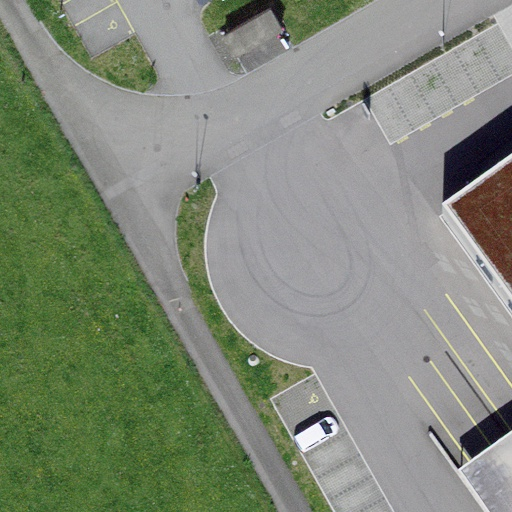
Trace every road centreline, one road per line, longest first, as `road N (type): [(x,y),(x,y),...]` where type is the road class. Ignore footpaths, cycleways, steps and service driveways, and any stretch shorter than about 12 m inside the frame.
road 1 (residential): [(443,0),(114,187)]
road 2 (unknown): [(197,0),(233,120)]
